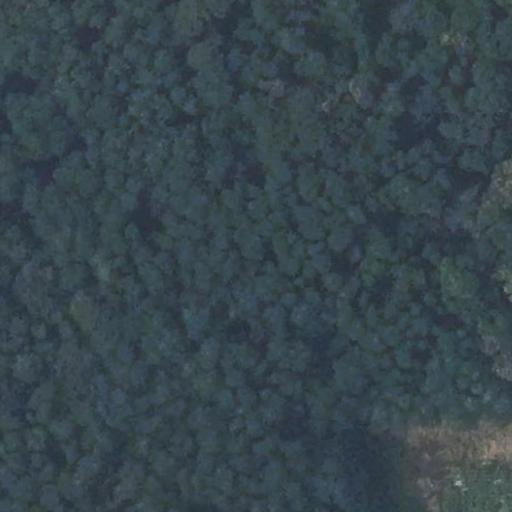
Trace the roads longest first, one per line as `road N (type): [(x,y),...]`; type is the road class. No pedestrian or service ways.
road 1 (track): [(37,200),(317,163),(428,125)]
road 2 (track): [(0,207),(37,200),(89,511)]
